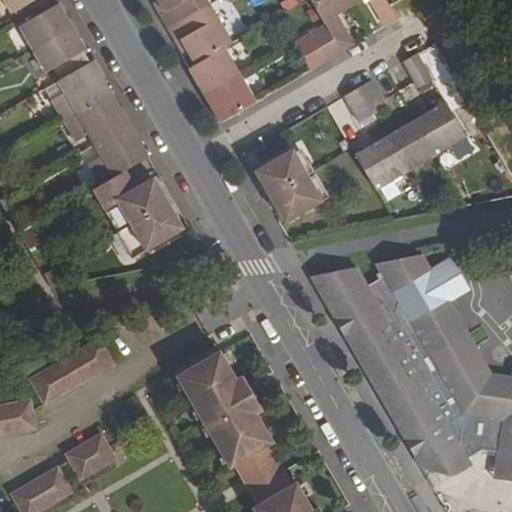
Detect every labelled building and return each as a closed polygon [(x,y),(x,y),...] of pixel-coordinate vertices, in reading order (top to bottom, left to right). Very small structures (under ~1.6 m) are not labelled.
[(2,0),(11,14),(35,0),(2,0)] [(206,0),(157,0),(173,25),(209,4),(206,0)] [(347,0),(310,0),(325,24),(341,52),(354,45),(337,16),(351,6),(347,0)] [(386,0),(347,0),(351,6),(361,0),(368,0),(385,26),(398,19),(386,0)] [(209,4),(173,25),(195,63),(223,47),(231,42),(209,4)] [(55,5),(19,27),(33,50),(71,28),(57,5),(55,5)] [(325,24),(309,33),(327,61),(341,52),(325,24)] [(71,28),(33,50),(46,74),(56,68),(63,78),(89,63),(82,52),(85,50),(71,28)] [(309,33),(295,42),(311,70),(327,61),(309,33)] [(195,63),(188,68),(204,94),(238,74),(223,47),(195,63)] [(418,54),(403,62),(415,82),(419,88),(433,80),(418,54)] [(63,78),(60,80),(66,90),(59,95),(72,116),(110,93),(91,62),(89,63),(63,78)] [(238,74),(204,94),(220,122),(255,102),(238,74)] [(372,80),(344,96),(356,116),(359,123),(372,115),(388,107),(372,80)] [(110,93),(72,116),(83,138),(91,134),(98,144),(129,125),(110,93)] [(386,138),(355,155),(376,191),(407,173),(437,156),(467,138),(447,103),(416,121),(386,138)] [(129,125),(98,144),(103,155),(96,159),(109,180),(148,158),(129,125)] [(293,149),(261,168),(267,180),(262,183),(269,197),(307,175),(293,149)] [(307,175),(269,197),(277,210),(283,207),(290,219),(324,201),(307,175)] [(117,202),(131,224),(168,203),(160,190),(155,192),(148,180),(126,192),(117,176),(109,180),(92,189),(104,210),(117,202)] [(131,224),(117,202),(104,210),(117,232),(131,224)] [(179,231),(171,217),(175,214),(168,203),(116,234),(129,258),(145,249),(179,231)] [(42,240),(33,224),(18,232),(27,249),(42,240)] [(356,267),(310,276),(422,469),(453,476),(472,465),(468,458),(482,450),(497,452),(496,463),(508,478),(511,478),(511,379),(511,381),(495,379),(449,301),(416,320),(408,306),(404,305),(406,285),(431,270),(422,255),(375,264),(383,276),(367,285),(356,267)] [(431,270),(406,285),(404,305),(408,306),(416,320),(449,301),(469,289),(450,258),(431,270)] [(102,343),(54,377),(69,397),(117,363),(102,343)] [(219,352),(177,376),(230,467),(235,464),(244,479),(276,460),(267,445),(272,442),(258,418),(264,414),(245,380),(239,384),(219,352)] [(0,440),(39,433),(34,404),(0,410),(0,440)] [(68,459),(86,482),(120,457),(101,434),(68,459)] [(276,460),(244,479),(250,490),(282,471),(276,460)] [(13,498),(21,511),(39,511),(73,493),(61,471),(13,498)] [(254,508),(256,511),(321,511),(320,509),(315,511),(312,511),(296,483),(291,486),(282,471),(250,490),(259,505),(254,508)]
